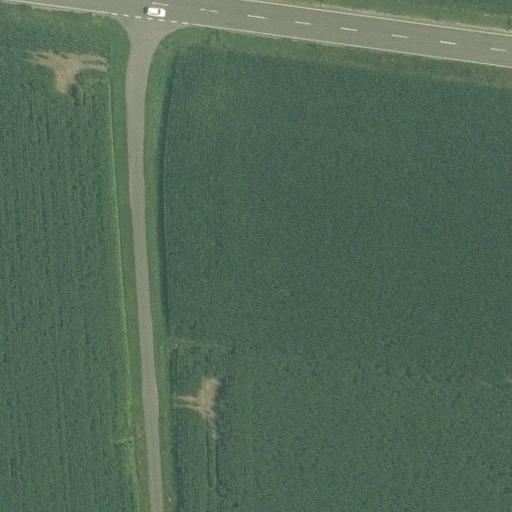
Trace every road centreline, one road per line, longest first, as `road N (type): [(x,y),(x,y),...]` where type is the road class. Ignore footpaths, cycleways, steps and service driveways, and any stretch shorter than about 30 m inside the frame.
road 1 (unclassified): [(161,6),(138,73),(144,323),(163,511)]
road 2 (secondary): [(161,6),(511,52)]
